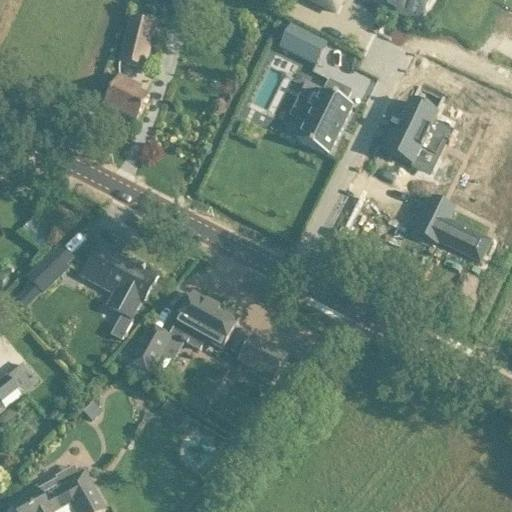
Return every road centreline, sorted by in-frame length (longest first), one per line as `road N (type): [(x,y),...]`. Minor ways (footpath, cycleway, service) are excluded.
road 1 (secondary): [(367,316),(0,127)]
road 2 (unclassified): [(206,511),(367,316)]
road 3 (secondary): [(511,393),(367,316)]
